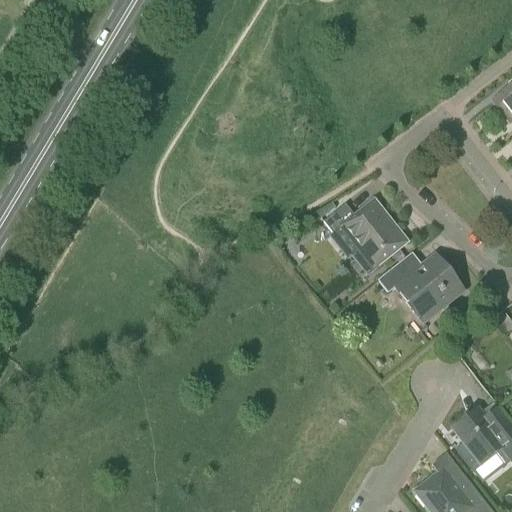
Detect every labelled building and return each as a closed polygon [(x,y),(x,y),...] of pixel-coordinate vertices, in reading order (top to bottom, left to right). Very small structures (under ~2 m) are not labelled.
[(511,85),(491,101),(509,125),(511,122),(511,85)] [(406,242),(373,200),(354,216),(345,204),(323,221),(332,233),(341,226),(362,252),(357,257),(368,271),(376,265),(376,266),(406,242)] [(436,264),(431,258),(402,281),(393,270),(377,283),(387,296),(395,290),(422,325),(443,309),(441,306),(453,295),(445,285),(452,279),(438,261),(436,264)] [(495,434),(478,412),(453,432),(480,467),(505,448),(511,457),(511,429),(508,424),(495,434)] [(489,511),(458,472),(444,483),(439,476),(416,494),(429,511),(489,511)]
